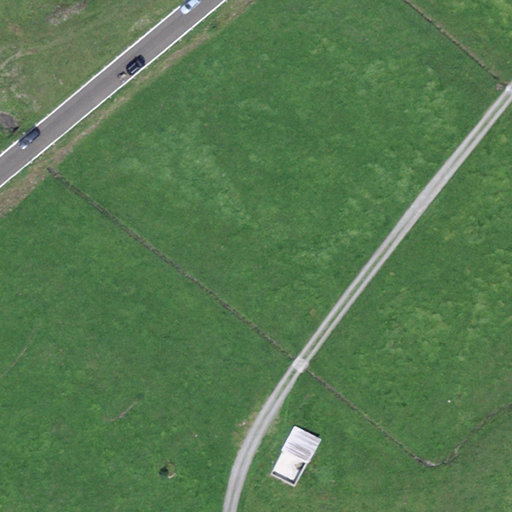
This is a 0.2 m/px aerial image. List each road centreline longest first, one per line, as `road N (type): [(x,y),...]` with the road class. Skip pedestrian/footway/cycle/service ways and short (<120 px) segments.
road 1 (track): [(229,511),(249,449),(309,351),(511,95)]
road 2 (primary): [(206,0),(0,170)]
